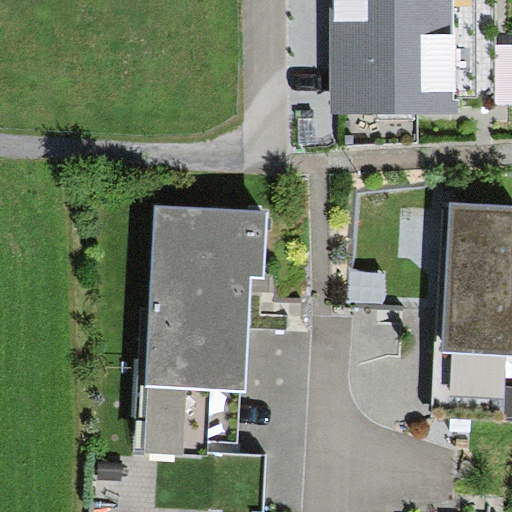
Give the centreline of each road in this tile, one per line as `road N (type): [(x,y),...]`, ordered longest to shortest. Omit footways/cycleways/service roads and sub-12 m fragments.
road 1 (track): [(0,149),(270,157)]
road 2 (residential): [(334,319),(326,511)]
road 3 (residential): [(270,157),(268,0)]
